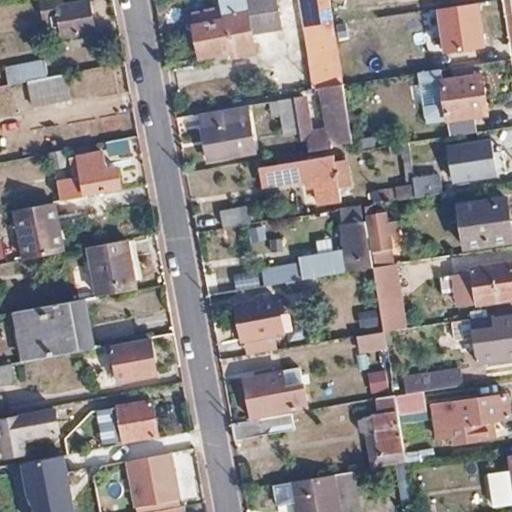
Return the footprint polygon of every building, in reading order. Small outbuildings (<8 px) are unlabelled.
[(63,36),(94,30),(88,0),(57,6),(56,0),(41,3),(44,18),(51,16),(53,27),(61,25),(63,36)] [(199,59),(230,52),(223,16),(278,5),(277,1),(277,0),(220,0),(222,9),(191,16),(199,59)] [(301,60),(307,91),(320,89),(344,85),(329,0),(300,0),(311,58),(301,60)] [(223,16),(230,52),(231,59),(255,54),(252,34),(283,27),(278,5),(223,16)] [(373,19),(343,23),(348,53),(378,48),(373,19)] [(8,85),(27,81),(47,77),(44,58),(4,66),(8,85)] [(70,99),(65,73),(47,77),(27,81),(32,106),(70,99)] [(465,115),(487,111),(481,74),(439,81),(446,122),(466,119),(465,115)] [(327,133),(329,141),(331,149),(353,145),(352,141),(344,90),(344,85),(320,89),(326,118),(317,119),(319,134),(327,133)] [(344,90),(352,141),(370,138),(361,87),(344,90)] [(302,97),(294,99),(300,134),(302,142),(313,140),(307,104),(302,97)] [(285,137),(300,134),(294,99),(271,102),(273,117),(281,116),(285,137)] [(248,106),(201,114),(209,162),(228,159),(228,155),(255,151),(248,106)] [(465,115),(466,119),(488,115),(487,111),(465,115)] [(497,176),(491,138),(447,146),(454,183),(497,176)] [(315,152),(331,149),(329,141),(314,144),(315,152)] [(397,200),(416,197),(417,197),(414,180),(408,143),(390,147),(392,156),(403,154),(408,184),(395,186),(397,200)] [(297,155),(315,152),(314,144),(296,147),(297,155)] [(65,150),(50,153),(52,170),(67,167),(65,150)] [(86,195),(122,188),(118,167),(108,169),(104,152),(78,157),(86,195)] [(340,202),(339,197),(337,187),(349,185),(351,185),(347,161),(333,163),(332,156),(261,167),(265,186),(308,179),(309,185),(310,185),(311,187),(314,186),(314,188),(316,187),(319,206),(340,202)] [(440,176),(414,180),(417,197),(443,193),(440,176)] [(351,195),(349,185),(337,187),(339,197),(351,195)] [(123,207),(121,190),(90,196),(94,213),(123,207)] [(373,204),(382,203),(380,191),(364,193),(366,206),(373,204)] [(418,209),(416,197),(397,200),(390,202),(392,212),(418,209)] [(511,227),(508,199),(461,205),(469,248),(511,242),(511,227)] [(63,252),(53,203),(14,210),(23,260),(63,252)] [(366,206),(364,206),(371,252),(393,248),(391,235),(400,234),(398,220),(389,222),(388,213),(375,215),(373,204),(366,206)] [(248,205),(219,211),(223,228),(252,223),(248,205)] [(287,282),(317,277),(372,268),(365,223),(342,226),(345,250),(300,258),(301,264),(262,270),(264,286),(287,282)] [(439,229),(425,231),(429,257),(463,252),(460,235),(440,238),(439,229)] [(129,239),(87,247),(97,297),(137,289),(129,239)] [(0,263),(12,262),(9,250),(0,251),(0,263)] [(480,305),(511,299),(511,262),(474,268),(475,273),(454,276),(458,306),(479,303),(480,305)] [(374,268),(377,287),(383,321),(385,332),(397,330),(387,266),(374,268)] [(317,277),(287,282),(289,295),(319,290),(317,277)] [(278,299),(236,307),(243,341),(284,333),(278,299)] [(79,300),(17,312),(26,361),(91,349),(86,323),(84,323),(79,300)] [(493,315),(472,319),(452,322),(455,342),(475,339),(478,365),(511,359),(511,315),(493,319),(493,315)] [(373,323),(375,334),(385,332),(383,321),(373,323)] [(385,332),(375,334),(357,336),(360,352),(387,348),(385,332)] [(151,339),(94,350),(96,358),(113,355),(119,383),(158,376),(151,339)] [(0,411),(5,411),(2,395),(0,395),(0,384),(14,382),(11,364),(0,366),(0,411)] [(405,378),(407,394),(463,386),(460,370),(405,378)] [(252,418),(308,408),(304,383),(286,386),(284,373),(246,379),(252,418)] [(373,381),(376,398),(391,395),(388,379),(373,381)] [(458,438),(456,427),(511,417),(508,393),(432,405),(438,441),(458,438)] [(406,463),(395,397),(378,400),(380,414),(367,417),(360,423),(362,433),(368,435),(373,469),(396,465),(406,463)] [(115,444),(158,436),(151,400),(117,407),(120,428),(113,429),(115,444)] [(28,454),(25,439),(60,432),(56,409),(0,419),(0,449),(3,449),(5,458),(28,454)] [(232,424),(235,440),(295,430),(292,414),(232,424)] [(81,511),(71,456),(26,464),(34,511),(81,511)] [(403,503),(413,502),(408,471),(406,463),(396,465),(403,503)] [(341,511),(335,475),(292,482),(296,511),(341,511)] [(157,511),(185,506),(181,487),(154,493),(157,511)]
